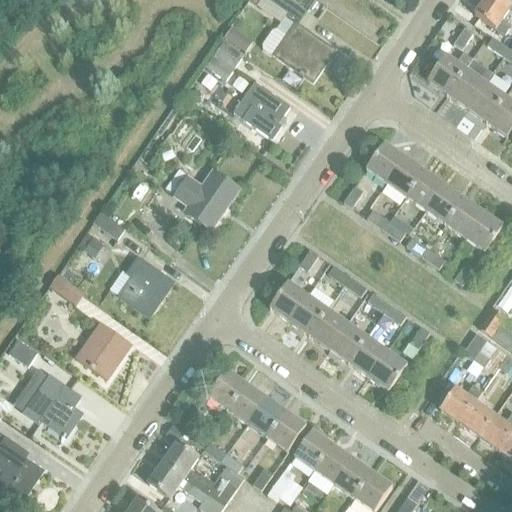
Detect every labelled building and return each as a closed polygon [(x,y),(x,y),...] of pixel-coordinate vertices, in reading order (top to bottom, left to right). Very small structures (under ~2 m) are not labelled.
[(308,16),(291,4),(284,0),(252,0),(247,8),(256,14),(264,2),(300,26),(308,16)] [(508,12),(490,0),(485,0),(473,18),(503,39),(510,30),(500,23),(508,12)] [(511,0),(490,0),(508,12),(511,6),(511,0)] [(273,34),(262,48),(263,51),(312,86),(324,69),(322,68),(332,54),(295,28),(287,39),(277,32),(273,34)] [(453,48),(461,54),(473,37),(464,31),(453,48)] [(486,50),(503,61),(509,53),(492,41),(486,50)] [(215,58),(227,66),(226,67),(214,59),(206,70),(226,84),(235,72),(236,73),(245,60),(225,45),(215,58)] [(511,55),(509,53),(503,61),(511,67),(511,55)] [(426,85),(447,99),(465,73),(465,74),(472,64),(462,57),(455,67),(444,59),(426,85)] [(447,99),(466,113),(485,87),(492,78),(472,64),(465,74),(465,73),(447,99)] [(278,128),(290,111),(255,86),(233,117),(271,144),(281,131),(278,128)] [(466,113),(486,127),(504,101),(485,87),(466,113)] [(511,106),(504,101),(486,127),(507,141),(511,133),(511,106)] [(367,175),(387,189),(405,163),(385,149),(367,175)] [(387,189),(407,203),(425,177),(405,163),(387,189)] [(165,193),(175,200),(175,201),(189,211),(185,217),(209,233),(237,193),(214,176),(202,193),(187,183),(190,179),(179,172),(165,193)] [(407,203),(426,216),(444,190),(425,177),(407,203)] [(366,188),(361,184),(356,191),(344,208),(352,213),(364,196),(361,195),(366,188)] [(426,216),(446,230),(464,204),(444,190),(426,216)] [(446,230),(466,244),(484,218),(464,204),(446,230)] [(366,224),(383,236),(389,227),(372,215),(366,224)] [(92,227),(116,244),(124,234),(100,217),(92,227)] [(484,218),(466,244),(486,258),(504,232),(484,218)] [(395,219),(389,227),(383,236),(399,247),(405,238),(409,240),(414,233),(395,219)] [(406,251),(423,263),(429,254),(412,243),(406,251)] [(429,254),(423,263),(439,274),(445,265),(429,254)] [(299,271),(307,277),(319,261),(310,255),(299,271)] [(132,281),(127,289),(119,301),(148,321),(173,286),(138,261),(127,277),(132,281)] [(466,268),(454,284),(463,290),(474,274),(466,268)] [(328,280),(345,291),(350,283),(334,271),(328,280)] [(58,278),(50,291),(76,309),(85,297),(58,278)] [(367,294),(350,283),(345,291),(361,302),(367,294)] [(511,284),(501,303),(511,309),(511,284)] [(270,314),(290,328),(308,302),(288,288),(270,314)] [(368,307),(384,319),(390,310),(373,299),(368,307)] [(290,328),(310,342),(328,315),(308,302),(290,328)] [(390,310),(384,319),(400,330),(406,321),(390,310)] [(494,312),(479,333),(492,342),(507,321),(494,312)] [(310,342),(329,355),(348,329),(328,315),(310,342)] [(75,361),(105,383),(128,350),(99,328),(75,361)] [(329,355),(349,369),(367,343),(348,329),(329,355)] [(410,348),(419,354),(430,338),(422,332),(410,348)] [(0,395),(6,400),(43,356),(22,339),(0,365),(0,395)] [(496,354),(486,347),(476,340),(462,360),(472,367),(479,356),(489,363),(496,354)] [(349,369),(369,383),(387,356),(367,343),(349,369)] [(387,356),(369,383),(389,397),(408,370),(387,356)] [(499,371),(511,379),(511,361),(508,359),(499,371)] [(208,402),(228,416),(246,390),(226,376),(208,402)] [(40,426),(64,442),(80,419),(70,412),(78,402),(48,382),(23,418),(37,427),(40,426)] [(440,416),(460,430),(475,408),(483,396),(473,389),(465,400),(455,394),(440,416)] [(228,416),(248,430),(266,404),(246,390),(228,416)] [(248,430),(268,444),(286,418),(266,404),(248,430)] [(460,430),(480,443),(495,421),(475,408),(460,430)] [(205,418),(199,414),(186,433),(193,438),(205,422),(203,421),(205,418)] [(286,418),(268,444),(287,457),(305,431),(286,418)] [(480,443),(499,457),(511,438),(511,418),(505,428),(495,421),(480,443)] [(294,462),(314,476),(332,450),(312,436),(294,462)] [(511,438),(499,457),(511,465),(511,438)] [(0,486),(22,502),(41,475),(23,462),(25,459),(5,444),(0,450),(0,486)] [(218,463),(223,467),(229,458),(210,445),(205,454),(218,463)] [(175,447),(161,467),(207,499),(213,490),(189,474),(197,462),(175,447)] [(314,476),(333,490),(352,463),(332,450),(314,476)] [(227,470),(227,471),(237,478),(244,469),(229,458),(223,467),(227,470)] [(333,490),(353,504),(372,477),(352,463),(333,490)] [(207,499),(161,467),(147,487),(169,503),(177,491),(201,507),(198,511),(199,511),(221,511),(222,511),(206,499),(207,499)] [(237,478),(227,471),(219,483),(236,495),(244,484),(237,479),(237,478)] [(252,490),(261,496),(272,479),(264,473),(252,490)] [(372,477),(353,504),(365,511),(377,511),(392,491),(372,477)] [(267,500),(275,506),(287,490),(279,484),(267,500)] [(419,484),(407,501),(399,511),(414,511),(417,508),(418,509),(430,492),(419,484)] [(149,511),(136,503),(130,511),(149,511)]
